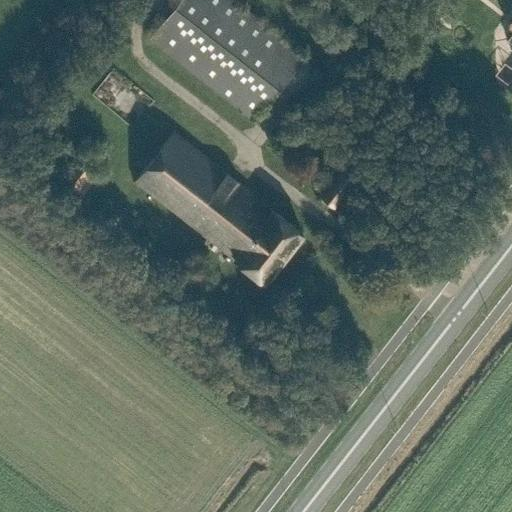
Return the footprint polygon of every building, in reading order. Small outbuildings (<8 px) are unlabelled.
[(229,0),(180,0),(150,39),(254,121),(303,59),(229,0)] [(113,102),(140,121),(153,101),(126,83),(113,102)] [(175,133),(137,182),(235,259),(266,283),(304,235),(274,211),(175,133)] [(75,155),(52,185),(76,204),(99,174),(75,155)] [(339,169),(319,195),(335,207),(355,182),(339,169)]
